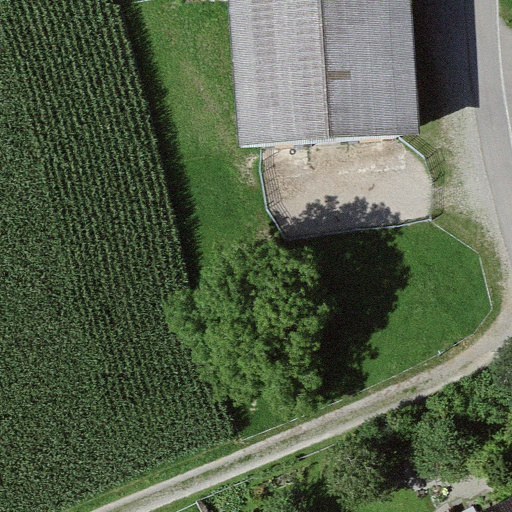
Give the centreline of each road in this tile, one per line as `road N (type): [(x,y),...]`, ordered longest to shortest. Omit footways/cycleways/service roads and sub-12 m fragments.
road 1 (track): [(511,324),(416,404),(160,511)]
road 2 (residential): [(447,0),(445,17),(511,202)]
